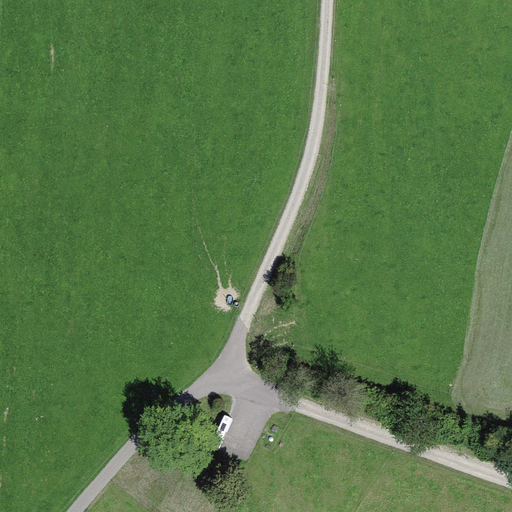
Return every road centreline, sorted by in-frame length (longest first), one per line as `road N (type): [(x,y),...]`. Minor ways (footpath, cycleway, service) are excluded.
road 1 (track): [(72,511),(185,399),(226,375),(511,478)]
road 2 (track): [(226,375),(296,202),(321,97),(326,0)]
